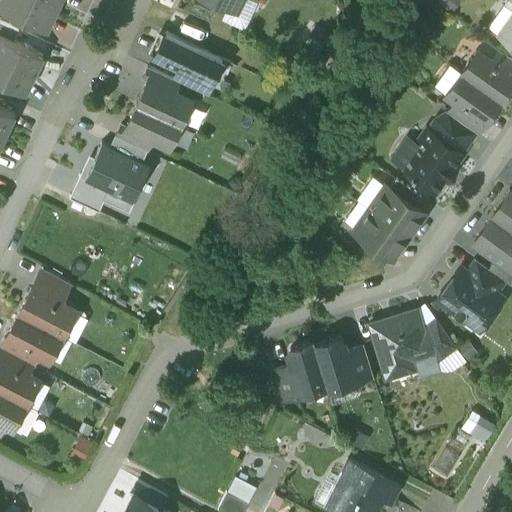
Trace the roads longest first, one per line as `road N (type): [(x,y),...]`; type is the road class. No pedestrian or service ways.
road 1 (residential): [(70,503),(159,346),(406,277),(511,129)]
road 2 (residential): [(0,236),(57,114),(84,101),(131,0)]
